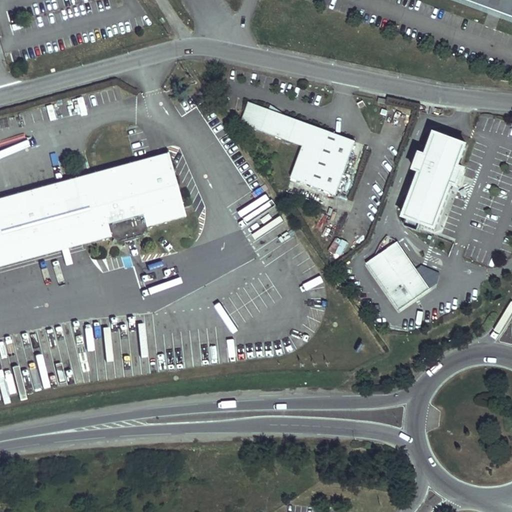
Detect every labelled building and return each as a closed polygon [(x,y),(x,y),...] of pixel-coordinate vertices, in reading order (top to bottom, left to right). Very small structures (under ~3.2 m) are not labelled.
[(511,0),(466,0),(489,8),(491,4),(506,9),(504,14),(511,16),(511,0)] [(491,4),(489,8),(504,14),(506,9),(491,4)] [(288,174),(334,193),(356,140),(248,96),(240,118),(301,143),(288,174)] [(405,214),(436,225),(452,181),(458,183),(462,174),(464,168),(458,166),(467,143),(435,131),(427,153),(420,151),(414,167),(421,170),(405,214)] [(168,156),(0,199),(0,266),(109,237),(122,244),(139,239),(146,228),(185,218),(168,156)] [(397,239),(367,260),(399,307),(429,286),(397,239)]
